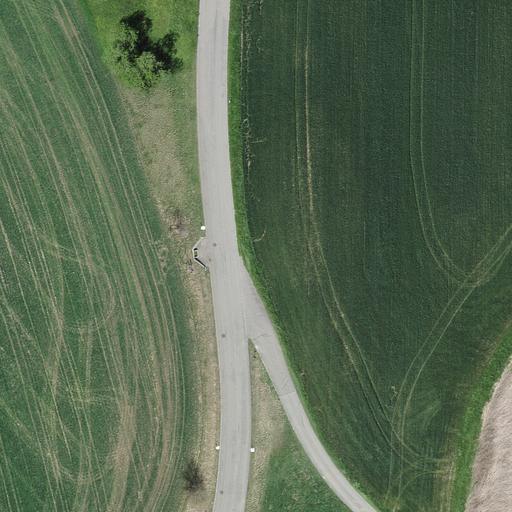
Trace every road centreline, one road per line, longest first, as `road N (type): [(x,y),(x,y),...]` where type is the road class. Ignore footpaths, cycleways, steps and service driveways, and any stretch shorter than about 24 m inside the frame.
road 1 (tertiary): [(215,0),(211,106),(236,402),(228,511)]
road 2 (track): [(365,511),(310,442),(224,257)]
